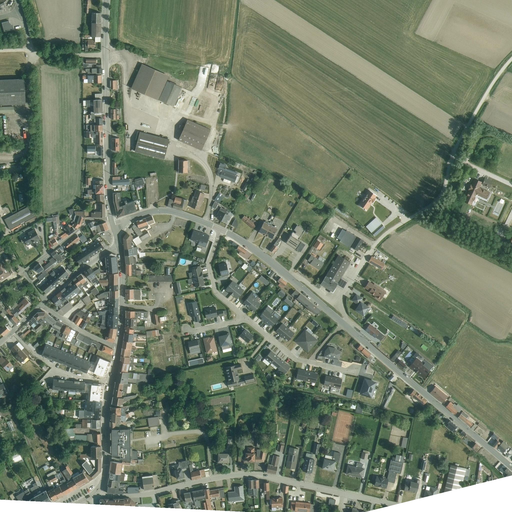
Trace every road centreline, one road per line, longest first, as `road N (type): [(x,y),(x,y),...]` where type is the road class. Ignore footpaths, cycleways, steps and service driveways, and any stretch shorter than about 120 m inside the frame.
road 1 (residential): [(91,496),(257,475),(420,511)]
road 2 (tertiary): [(346,326),(511,467)]
road 3 (secondary): [(111,216),(107,0)]
road 4 (unclassified): [(420,211),(439,197),(456,145),(511,58)]
road 5 (residential): [(45,299),(28,267),(90,219),(111,216)]
road 6 (residential): [(246,320),(294,360),(354,373),(355,367)]
road 7 (residential): [(336,305),(377,241),(420,211)]
